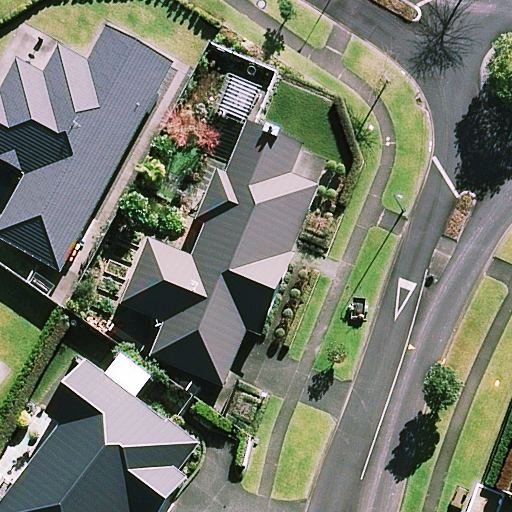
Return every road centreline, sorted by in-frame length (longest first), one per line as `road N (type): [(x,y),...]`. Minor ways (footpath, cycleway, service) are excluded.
road 1 (residential): [(486,146),(355,511)]
road 2 (residential): [(486,146),(453,107),(450,56),(461,32)]
